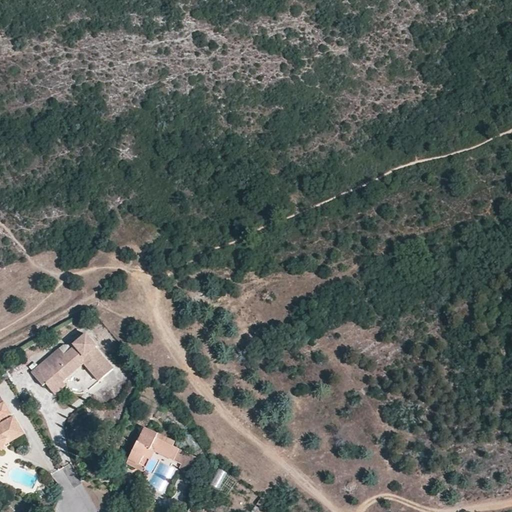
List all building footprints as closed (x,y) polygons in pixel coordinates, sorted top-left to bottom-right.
[(102,377),(114,368),(96,348),(98,346),(86,333),(64,354),(59,347),(31,372),(43,386),(45,385),(54,395),(65,386),(58,379),(84,357),(102,377)] [(0,419),(11,413),(3,402),(0,403),(0,419)] [(0,442),(0,441),(21,429),(13,415),(0,422),(0,442)] [(129,460),(139,464),(143,457),(151,461),(155,452),(174,461),(180,449),(173,446),(175,442),(145,427),(129,460)] [(24,434),(21,429),(0,441),(0,442),(0,450),(3,451),(6,445),(24,434)] [(144,472),(151,461),(143,457),(139,464),(137,469),(144,472)] [(64,493),(81,485),(72,464),(55,471),(64,493)]
